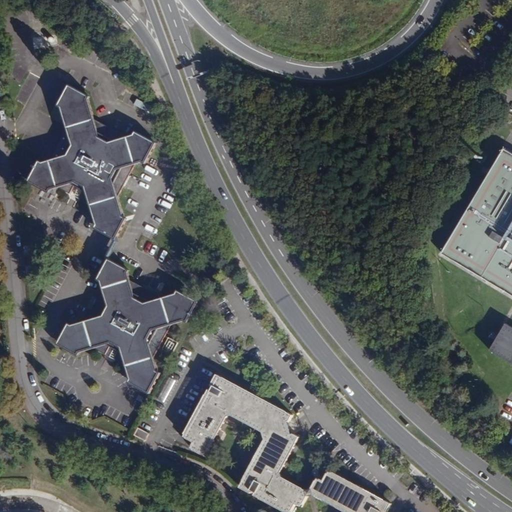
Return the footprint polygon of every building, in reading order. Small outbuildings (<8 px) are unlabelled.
[(135,221),(134,217),(128,198),(146,165),(152,163),(158,162),(166,148),(166,146),(164,142),(150,134),(146,136),(145,136),(138,139),(105,121),(99,101),(98,98),(98,96),(83,88),(78,89),(77,89),(70,104),(72,110),(77,128),(60,161),(54,163),(52,164),(49,165),(47,166),(40,179),(42,184),(42,185),(56,193),(58,192),(61,191),(68,189),(78,194),(81,193),(85,187),(93,191),(90,197),(91,201),(101,206),(107,226),(108,231),(123,239),(127,238),(136,222),(135,221)] [(511,362),(511,152),(506,149),(443,253),(511,293),(511,325),(508,324),(505,322),(489,349),(511,362)] [(79,195),(91,201),(90,197),(93,191),(85,187),(81,193),(78,194),(79,195)] [(127,238),(123,239),(123,243),(121,249),(119,258),(116,263),(122,262),(124,249),(126,240),(127,238)] [(42,246),(33,247),(37,275),(46,274),(42,246)] [(180,326),(193,323),(193,322),(196,322),(199,321),(207,306),(206,302),(205,301),(204,300),(191,293),(188,294),(187,295),(185,295),(172,299),(140,282),(138,275),(136,269),(122,262),(116,263),(109,277),(111,283),(113,289),(95,322),(82,326),(78,327),(76,327),(69,341),(71,347),(85,354),(90,353),(103,349),(113,354),(116,353),(119,347),(129,352),(125,358),(126,361),(135,366),(140,379),(140,380),(141,385),(142,385),(155,393),(166,371),(163,359),(180,326)] [(114,355),(126,361),(125,358),(129,352),(119,347),(116,353),(113,354),(114,355)] [(166,371),(155,393),(156,393),(158,392),(160,392),(161,391),(168,377),(167,373),(167,372),(166,371)] [(273,443),(255,475),(261,478),(259,482),(257,482),(251,484),(247,491),(253,495),(254,492),(258,494),(257,497),(285,511),(294,511),(297,506),(304,509),(310,498),(316,496),(345,511),(353,511),(389,511),(394,504),(387,501),(385,501),(378,504),(374,502),(377,495),(331,471),(326,482),(320,478),(314,489),(308,491),(292,483),(290,486),(287,485),(286,480),(287,476),(291,478),(310,443),(303,439),(302,440),(297,427),(300,427),(303,421),(240,387),(232,389),(231,390),(227,388),(228,385),(230,382),(223,378),(218,389),(220,391),(218,394),(215,393),(190,441),(200,446),(197,452),(208,458),(215,456),(234,420),(230,418),(232,415),(237,413),(240,415),(238,418),(270,436),(273,443)] [(240,387),(230,382),(228,385),(227,388),(231,390),(232,389),(240,387)] [(156,437),(144,432),(141,439),(152,445),(156,437)] [(261,478),(255,475),(255,476),(251,484),(257,482),(259,482),(261,478)] [(387,501),(377,495),(374,502),(378,504),(385,501),(387,501)]
